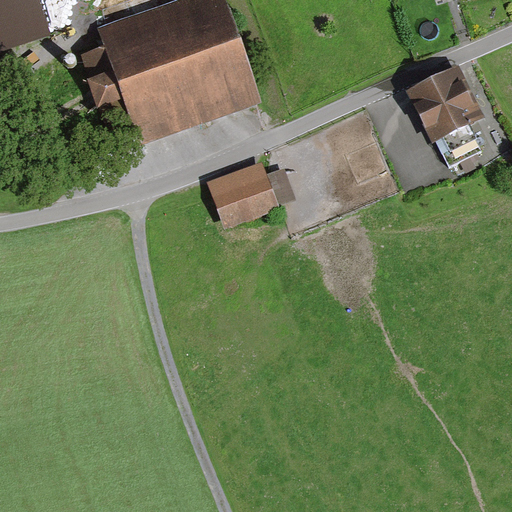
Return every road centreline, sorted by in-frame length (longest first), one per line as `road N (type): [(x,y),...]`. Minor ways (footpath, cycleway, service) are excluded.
road 1 (unclassified): [(511,30),(131,195),(0,220)]
road 2 (track): [(131,195),(161,340),(226,511)]
